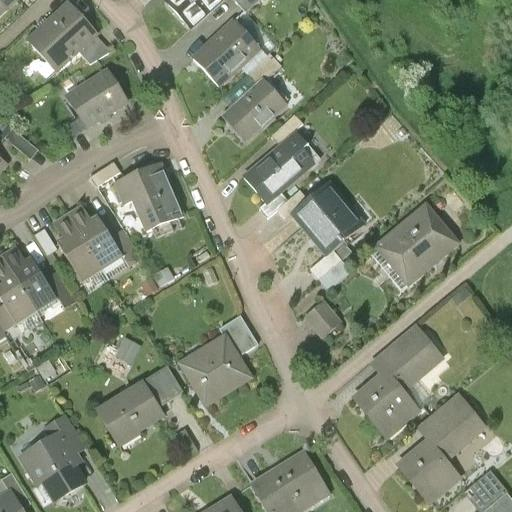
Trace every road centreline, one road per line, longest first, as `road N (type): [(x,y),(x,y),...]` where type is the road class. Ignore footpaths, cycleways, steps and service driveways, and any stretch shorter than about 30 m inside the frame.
road 1 (residential): [(171,120),(302,407)]
road 2 (track): [(511,236),(302,407)]
road 3 (residential): [(302,407),(129,511)]
road 4 (residential): [(171,120),(88,163),(0,226)]
road 5 (residential): [(99,0),(130,34),(171,120)]
road 6 (residential): [(302,407),(370,511)]
